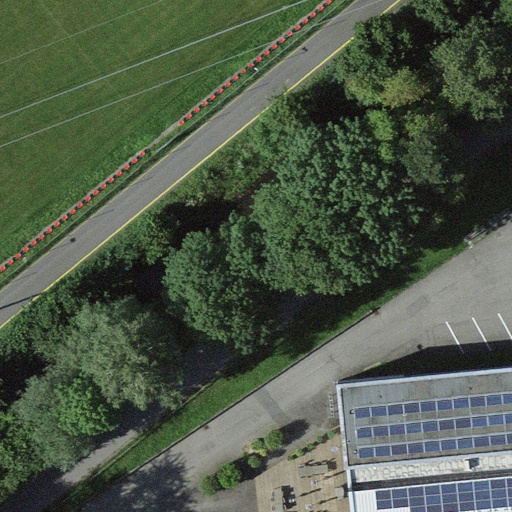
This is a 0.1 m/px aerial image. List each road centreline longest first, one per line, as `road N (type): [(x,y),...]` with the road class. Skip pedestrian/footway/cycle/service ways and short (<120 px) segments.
road 1 (residential): [(68,511),(511,128)]
road 2 (residential): [(0,311),(379,0)]
road 3 (unknown): [(147,511),(350,353),(433,314),(511,293)]
